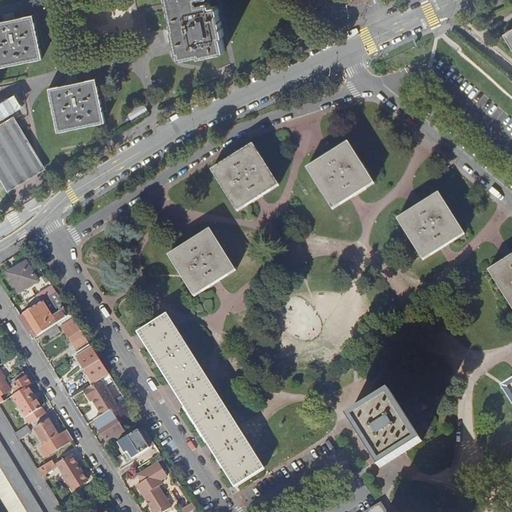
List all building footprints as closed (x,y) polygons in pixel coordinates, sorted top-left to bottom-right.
[(201,56),(202,55),(226,51),(223,36),(225,36),(218,4),(212,6),(211,1),(206,2),(205,0),(168,0),(175,27),(174,28),(177,45),(177,46),(178,53),(181,53),(182,58),(200,54),(201,56)] [(33,15),(0,21),(0,67),(42,59),(33,15)] [(57,132),(83,127),(105,122),(96,78),(72,83),(48,88),(57,132)] [(3,125),(0,126),(0,180),(4,187),(37,167),(13,126),(6,130),(3,125)] [(328,155),(305,169),(331,210),(373,183),(347,142),(328,155)] [(232,158),(211,172),(236,213),(256,201),(278,187),(252,146),(232,158)] [(417,208),(396,221),(422,262),(443,249),(464,236),(439,195),(417,208)] [(190,244),(168,258),(194,298),(236,271),(210,231),(190,244)] [(511,254),(508,257),(487,270),(511,309),(511,254)] [(26,264),(8,275),(19,294),(38,283),(33,276),(35,275),(32,268),(30,270),(26,264)] [(41,304),(56,295),(52,289),(37,298),(41,304)] [(23,316),(37,338),(70,317),(56,295),(41,304),(30,311),(23,316)] [(37,298),(26,305),(30,311),(41,304),(37,298)] [(33,341),(37,338),(23,316),(19,318),(26,330),(29,334),(33,341)] [(201,374),(165,317),(140,333),(145,341),(172,385),(183,402),(211,447),(222,463),(237,488),(263,473),(241,439),(201,374)] [(91,349),(73,320),(60,328),(78,357),(80,356),(91,349)] [(54,327),(42,335),(46,342),(59,334),(54,327)] [(109,377),(91,349),(80,356),(85,364),(82,366),(87,373),(90,371),(98,383),(109,377)] [(0,398),(10,393),(1,377),(2,377),(0,373),(0,398)] [(13,388),(16,394),(30,386),(23,375),(14,380),(18,385),(13,388)] [(28,389),(12,399),(29,426),(45,416),(28,389)] [(390,391),(346,418),(366,450),(378,469),(422,442),(390,391)] [(110,412),(93,422),(106,443),(115,437),(117,440),(124,435),(110,412)] [(45,458),(72,441),(66,431),(57,437),(47,421),(33,430),(43,446),(39,448),(45,458)] [(27,427),(15,435),(18,441),(30,433),(27,427)] [(142,428),(117,445),(124,455),(127,454),(131,460),(135,457),(142,467),(160,456),(142,428)] [(0,471),(24,511),(40,511),(0,446),(0,471)] [(85,483),(69,457),(57,465),(72,490),(85,483)] [(52,462),(40,469),(44,476),(55,468),(52,462)] [(137,487),(152,511),(165,511),(170,509),(158,489),(162,486),(159,482),(166,478),(158,465),(138,477),(142,484),(137,487)] [(24,511),(0,471),(0,499),(7,511),(24,511)]
